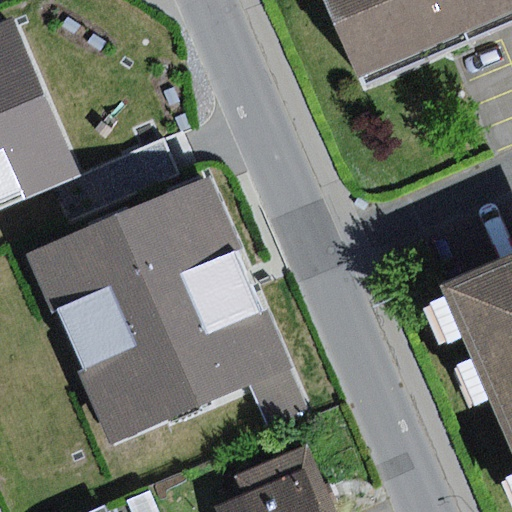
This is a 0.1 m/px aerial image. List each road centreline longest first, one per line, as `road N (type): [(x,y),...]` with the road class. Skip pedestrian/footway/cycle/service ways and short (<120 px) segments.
road 1 (residential): [(204,0),(317,260)]
road 2 (residential): [(317,260),(425,511)]
road 3 (residential): [(511,178),(317,260)]
